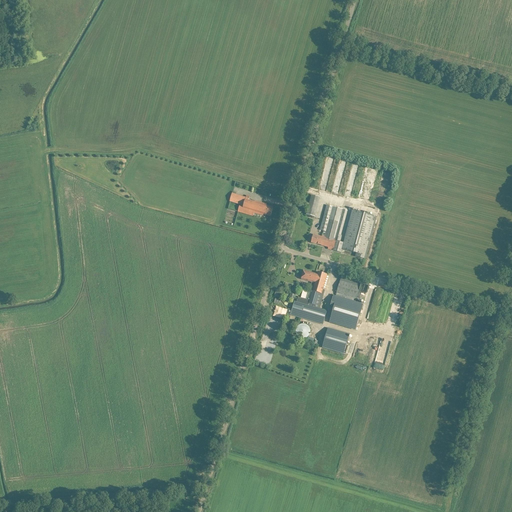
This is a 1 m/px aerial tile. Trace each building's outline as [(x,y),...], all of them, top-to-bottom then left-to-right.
[(230,201),(240,204),(238,211),(253,216),(254,213),(263,215),(264,214),(271,216),(273,208),(266,206),(266,204),(255,201),(254,202),(249,200),(250,197),(233,192),(230,201)] [(314,216),(320,197),(312,195),(306,214),(314,216)] [(347,211),(332,206),(327,205),(320,230),(326,232),(324,237),(322,237),(323,236),(322,236),(322,237),(314,235),(312,242),(329,247),(328,249),(341,253),(342,249),(356,253),(355,256),(365,259),(377,217),(353,211),(343,243),(339,242),(347,211)] [(309,301),(309,303),(316,305),(319,293),(321,294),(327,274),(318,272),(317,274),(304,270),(301,279),(315,283),(309,301)] [(337,293),(356,299),(360,287),(340,281),(337,293)] [(309,303),(309,301),(298,298),(297,302),(295,302),(291,314),(323,324),(327,312),(308,306),(309,303)] [(356,329),(363,305),(337,298),(330,321),(356,329)] [(306,339),(310,328),(299,323),(295,334),(306,339)] [(344,354),(350,334),(328,328),(322,348),(344,354)] [(383,371),(391,339),(382,337),(377,358),(375,358),(372,369),(383,371)]
